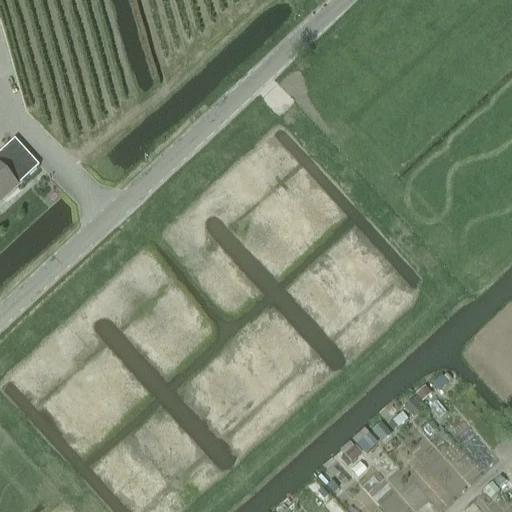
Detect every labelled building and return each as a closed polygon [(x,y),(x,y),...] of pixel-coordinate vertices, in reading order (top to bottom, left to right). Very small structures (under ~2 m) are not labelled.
[(0,205),(18,189),(17,188),(39,168),(16,142),(0,156),(0,205)] [(441,378),(432,385),(439,393),(447,385),(441,378)] [(425,389),(416,397),(422,403),(431,396),(425,389)] [(413,401),(404,410),(411,418),(420,410),(413,401)] [(402,415),(392,423),(397,429),(407,421),(402,415)] [(381,426),(372,433),(381,443),(390,436),(381,426)] [(367,437),(357,446),(366,456),(376,447),(367,437)] [(345,458),(340,462),(346,468),(360,455),(354,449),(345,458)] [(500,479),(494,484),(500,489),(505,484),(500,479)] [(315,484),(310,489),(316,496),(321,491),(315,484)] [(332,484),(327,488),(333,495),(338,490),(332,484)] [(492,485),(483,493),(490,500),(498,493),(492,485)]
